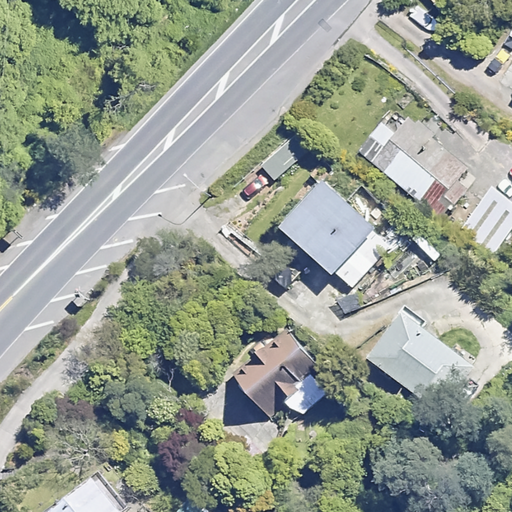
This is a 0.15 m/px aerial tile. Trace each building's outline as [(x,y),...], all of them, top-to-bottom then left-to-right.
[(465,169),(409,121),(395,138),(380,126),(358,152),(438,219),(465,188),(455,180),(465,169)] [(485,258),(509,230),(511,231),(511,207),(492,190),(455,233),(485,258)] [(293,238),(340,282),(350,291),(362,279),(392,247),(335,193),(293,238)] [(485,371),(416,321),(384,365),(454,415),(485,371)] [(313,361),(294,338),(238,384),(257,408),(313,361)] [(327,396),(312,377),(284,399),(299,418),(327,396)] [(129,511),(105,481),(65,511),(129,511)] [(205,511),(202,511),(191,502),(182,511),(207,511),(206,511),(205,511)]
